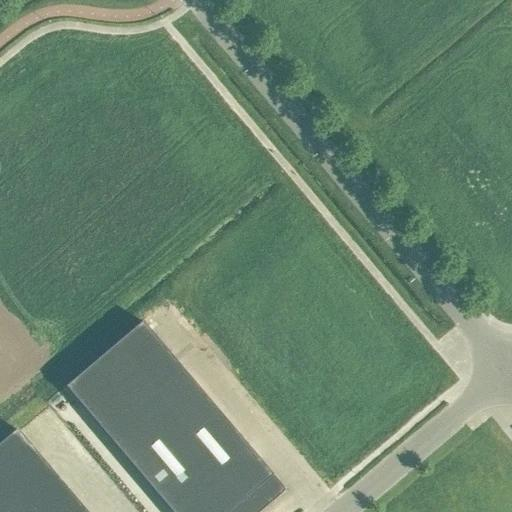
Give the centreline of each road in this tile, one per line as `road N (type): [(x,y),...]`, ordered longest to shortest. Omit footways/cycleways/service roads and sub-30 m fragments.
road 1 (residential): [(195,0),(506,369)]
road 2 (residential): [(342,511),(506,369)]
